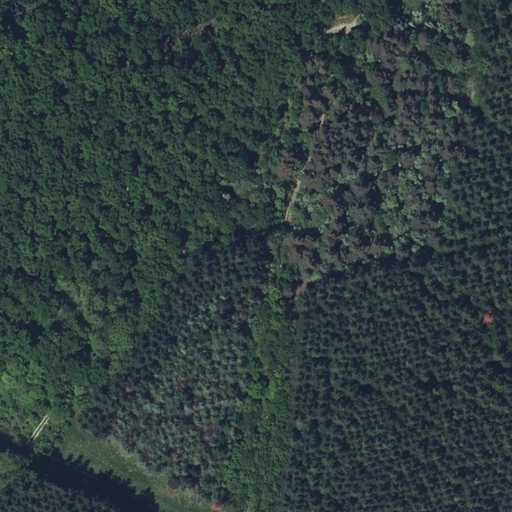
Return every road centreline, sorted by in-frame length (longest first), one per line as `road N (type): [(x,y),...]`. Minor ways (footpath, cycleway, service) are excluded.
road 1 (track): [(0,477),(178,250),(299,50),(328,28),(360,22)]
road 2 (track): [(360,22),(312,106),(288,186),(252,511)]
road 3 (track): [(360,22),(396,30),(458,92),(466,91),(471,68),(459,0)]
